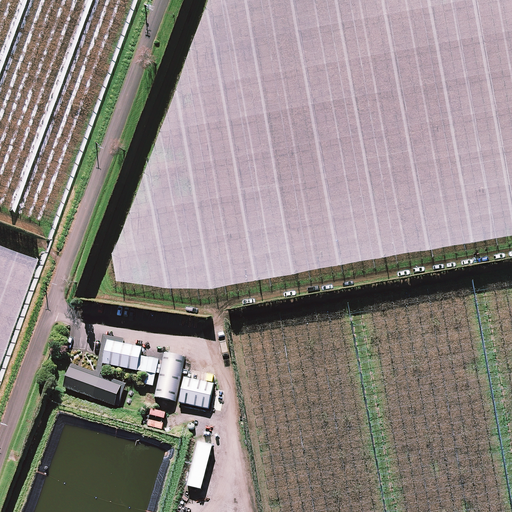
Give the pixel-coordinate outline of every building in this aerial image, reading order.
[(106,364),(141,371),(146,348),(111,341),(106,364)] [(188,357),(166,353),(157,397),(178,402),(188,357)] [(152,358),(144,356),(141,371),(149,373),(152,358)] [(162,360),(153,358),(150,373),(159,375),(162,360)] [(206,361),(191,358),(186,381),(201,384),(206,361)] [(74,364),(66,387),(121,407),(129,384),(74,364)] [(159,375),(150,373),(147,385),(156,387),(159,375)] [(166,412),(152,409),(150,414),(164,418),(166,412)] [(163,422),(149,419),(148,426),(162,429),(163,422)]
